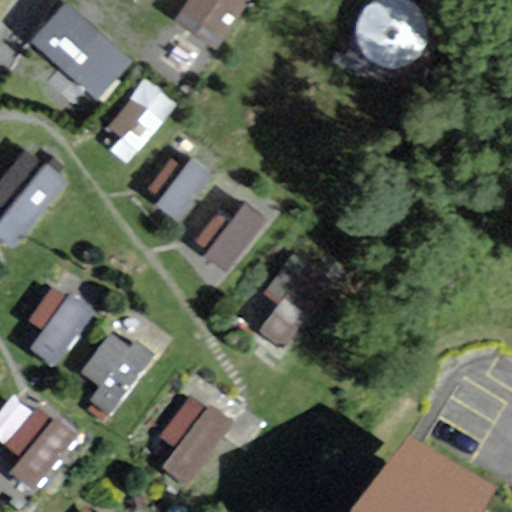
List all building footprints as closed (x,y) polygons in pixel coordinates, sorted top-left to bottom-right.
[(100,88),(134,47),(76,0),(56,0),(31,31),(100,88)] [(183,0),(177,11),(223,35),(241,0),(183,0)] [(0,192),(7,199),(0,207),(0,222),(15,235),(69,170),(29,137),(0,171),(0,192)] [(245,189),(206,246),(233,264),(271,208),(245,189)] [(57,283),(27,341),(65,360),(95,302),(57,283)] [(115,323),(83,373),(123,398),(155,348),(115,323)] [(203,393),(157,455),(191,480),(236,418),(203,393)] [(0,458),(42,485),(80,426),(36,398),(0,453),(0,458)] [(469,511),(414,477),(391,511),(469,511)] [(80,511),(102,511),(93,501),(80,511)]
